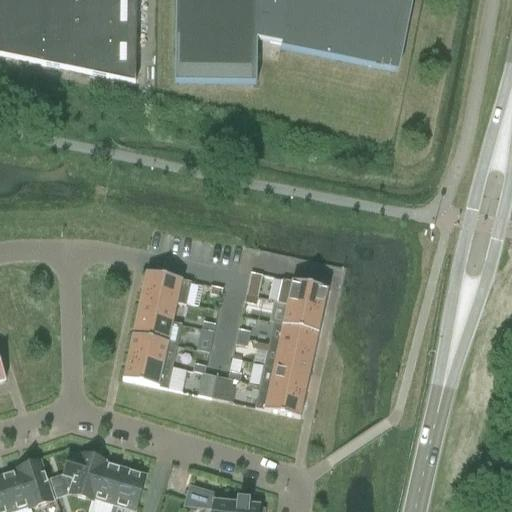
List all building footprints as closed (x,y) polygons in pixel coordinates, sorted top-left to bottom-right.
[(0,0),(0,58),(40,67),(41,0),(0,0)] [(41,0),(40,67),(135,86),(135,0),(41,0)] [(174,0),(174,85),(255,87),(256,42),(281,47),(280,51),(393,74),(393,72),(392,72),(406,0),(174,0)] [(190,285),(145,275),(145,277),(146,277),(141,298),(186,308),(190,285)] [(326,294),(327,294),(327,293),(282,283),(277,305),(322,315),(326,294)] [(222,292),(210,290),(209,297),(221,300),(222,292)] [(247,290),(245,298),(257,301),(259,293),(247,290)] [(185,308),(186,308),(141,298),(136,319),(171,326),(176,307),(185,308)] [(245,298),(243,306),(255,308),(257,301),(245,298)] [(322,315),(277,305),(277,306),(286,308),(282,327),(273,325),(272,326),(318,336),(317,336),(322,315)] [(171,326),(136,319),(132,339),(131,339),(131,340),(132,340),(177,350),(177,349),(176,348),(180,328),(171,326)] [(214,328),(202,325),(201,333),(212,335),(214,328)] [(318,336),(272,326),(268,347),(312,357),(317,337),(318,337),(318,336)] [(201,333),(199,341),(211,343),(212,335),(201,333)] [(249,335),(238,333),(236,340),(248,343),(249,335)] [(177,350),(132,340),(127,361),(172,371),(177,350)] [(236,340),(234,348),(246,351),(248,343),(236,340)] [(312,357),(268,347),(263,368),(308,378),(312,357)] [(172,371),(127,361),(123,382),(122,382),(122,383),(167,393),(172,371)] [(205,370),(193,367),(192,375),(201,377),(203,377),(205,370)] [(259,389),(303,399),(308,378),(263,368),(259,389)] [(229,375),(227,382),(232,384),(239,385),(240,377),(229,375)] [(198,391),(212,394),(215,380),(204,378),(203,377),(201,377),(198,391)] [(215,380),(210,402),(227,406),(230,391),(232,384),(227,382),(227,383),(215,380)] [(259,389),(254,412),(299,421),(299,420),(303,399),(259,389)] [(92,501),(103,467),(104,464),(79,457),(78,461),(68,458),(62,477),(74,481),(69,497),(92,504),(92,501)] [(17,475),(28,509),(29,511),(52,505),(39,465),(16,472),(17,475)] [(92,501),(113,508),(124,473),(103,467),(92,501)] [(124,473),(113,508),(127,511),(134,511),(145,480),(124,473)] [(17,475),(0,480),(0,490),(7,511),(19,511),(28,509),(17,475)] [(190,490),(184,509),(212,511),(257,511),(258,509),(247,508),(248,503),(237,502),(236,507),(226,506),(226,501),(190,490)]
